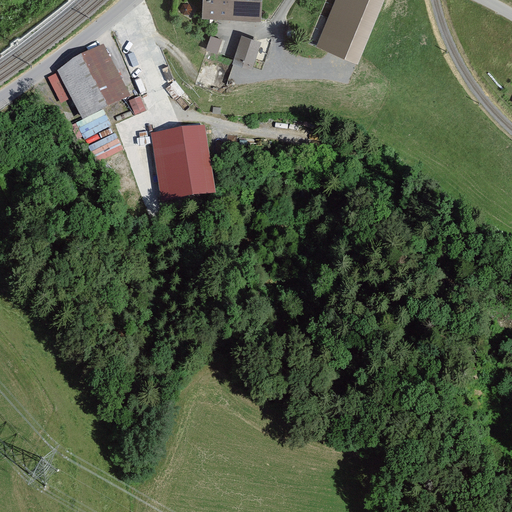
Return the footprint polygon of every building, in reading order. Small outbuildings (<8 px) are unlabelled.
[(206,0),(205,16),(265,20),(266,0),(206,0)] [(382,0),(337,0),(318,45),(357,61),(382,0)] [(221,40),(210,37),(206,50),(217,53),(221,40)] [(260,43),(242,37),(234,64),(252,70),(260,43)] [(106,42),(47,74),(61,101),(74,99),(87,123),(136,97),(106,42)] [(142,95),(128,102),(135,115),(148,109),(142,95)] [(203,125),(154,134),(164,183),(173,181),(176,197),(215,189),(203,125)]
